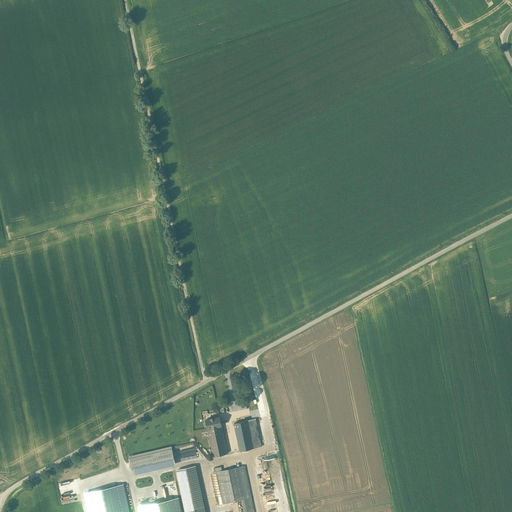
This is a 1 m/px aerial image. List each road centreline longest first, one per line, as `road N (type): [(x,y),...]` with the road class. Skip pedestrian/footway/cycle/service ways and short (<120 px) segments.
road 1 (unclassified): [(511,215),(40,471),(0,504)]
road 2 (track): [(204,381),(124,0)]
